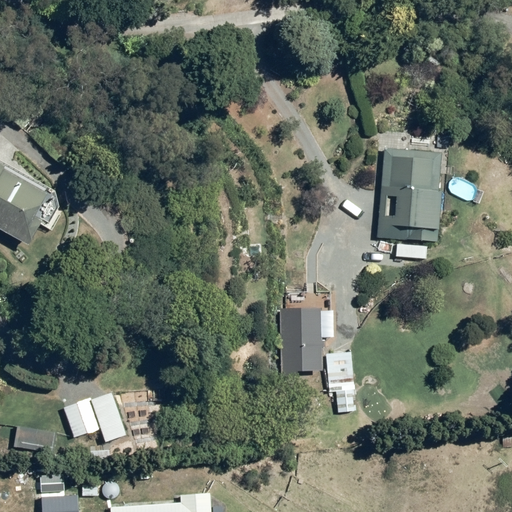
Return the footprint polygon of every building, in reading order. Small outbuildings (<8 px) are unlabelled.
[(384,148),(378,238),(437,242),(438,231),(440,231),(443,190),(439,190),(442,152),(384,148)] [(0,230),(28,246),(41,222),(33,218),(46,196),(1,171),(3,168),(0,166),(0,230)] [(320,308),(279,310),(282,377),(297,377),(297,371),(322,370),(320,308)] [(356,411),(350,352),(325,355),(329,392),(337,391),(339,413),(356,411)] [(127,436),(111,379),(81,388),(61,393),(74,437),(101,430),(104,442),(127,436)] [(223,511),(223,493),(177,495),(178,502),(109,505),(109,511),(223,511)] [(76,511),(77,498),(40,497),(39,511),(76,511)]
